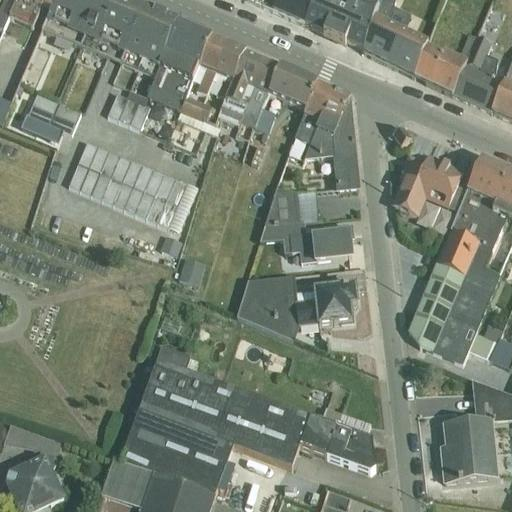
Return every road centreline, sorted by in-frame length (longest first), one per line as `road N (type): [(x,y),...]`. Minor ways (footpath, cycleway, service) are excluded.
road 1 (residential): [(373,88),(371,154),(411,511)]
road 2 (residential): [(373,88),(162,0)]
road 3 (residential): [(511,149),(373,88)]
